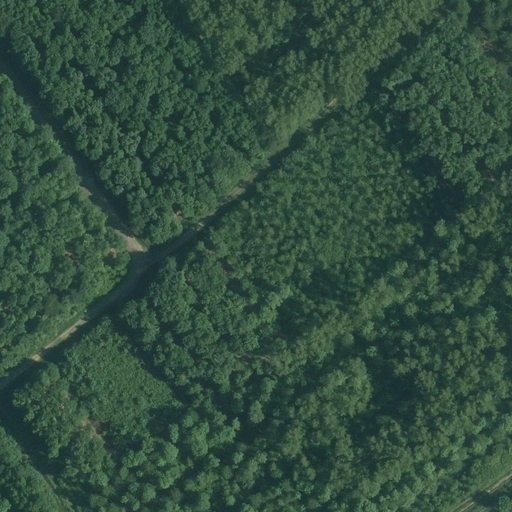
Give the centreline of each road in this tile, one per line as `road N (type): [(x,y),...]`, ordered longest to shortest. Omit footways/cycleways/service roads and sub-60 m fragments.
road 1 (track): [(0,391),(448,0)]
road 2 (track): [(147,267),(0,53)]
